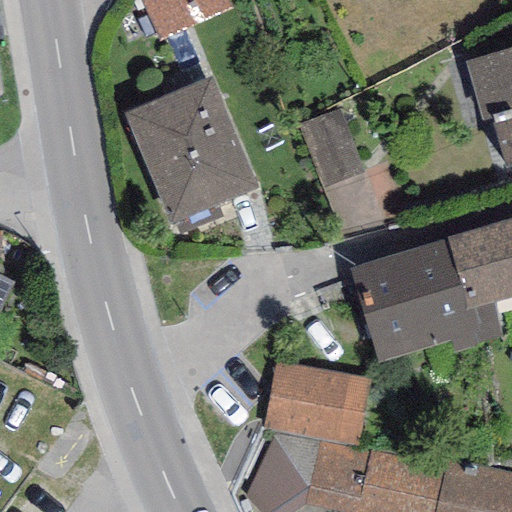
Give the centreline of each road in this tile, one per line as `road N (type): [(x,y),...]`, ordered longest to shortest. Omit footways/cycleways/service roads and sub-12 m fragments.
road 1 (residential): [(110,330),(358,253)]
road 2 (tertiary): [(110,330),(180,511)]
road 3 (tertiary): [(49,0),(76,175)]
road 4 (tertiary): [(76,175),(110,330)]
road 5 (residential): [(511,211),(358,253)]
